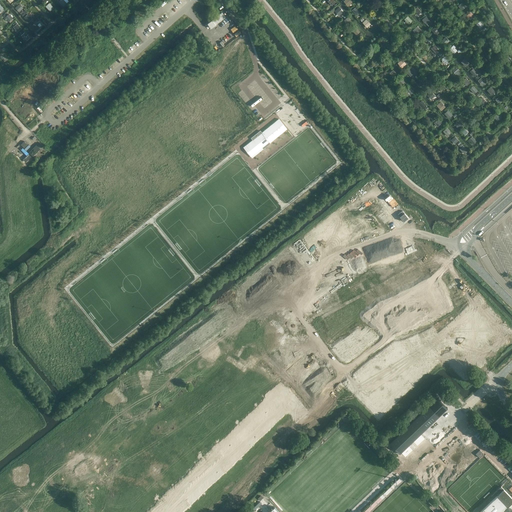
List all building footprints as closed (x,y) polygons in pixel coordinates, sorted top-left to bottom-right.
[(49,2),(45,6),(50,11),(53,7),(49,2)] [(24,8),(20,4),(15,8),(19,12),(24,8)] [(343,12),(339,7),(334,11),(339,16),(343,12)] [(225,17),(221,12),(212,20),(216,25),(225,17)] [(466,16),(471,20),(475,16),(470,12),(466,16)] [(13,18),(9,14),(5,18),(8,22),(13,18)] [(24,18),(28,23),(32,19),(28,14),(24,18)] [(404,20),(408,24),(412,21),(408,16),(404,20)] [(343,21),(348,26),(352,22),(347,17),(343,21)] [(422,20),(426,25),(430,21),(426,17),(422,20)] [(362,23),(367,28),(371,24),(366,19),(362,23)] [(212,21),(205,25),(208,30),(215,26),(212,21)] [(17,23),(13,27),(18,32),(22,28),(17,23)] [(421,30),(417,26),(412,30),(416,34),(421,30)] [(440,31),(436,26),(431,30),(436,35),(440,31)] [(352,30),(356,35),(360,32),(356,27),(352,30)] [(30,38),(25,32),(21,36),(23,38),(24,37),(27,41),(30,38)] [(426,35),(423,38),(428,44),(431,41),(426,35)] [(379,43),(383,47),(387,44),(383,39),(379,43)] [(440,50),(435,45),(431,48),(436,54),(440,50)] [(377,52),(374,48),(369,52),(373,56),(377,52)] [(445,56),(441,59),(441,60),(442,60),(442,61),(442,62),(443,63),(444,63),(445,64),(446,64),(449,61),(445,56)] [(379,61),(383,66),(387,63),(383,58),(379,61)] [(398,63),(402,68),(406,64),(402,59),(398,63)] [(461,62),(465,67),(469,63),(465,59),(461,62)] [(452,70),(457,76),(461,72),(456,67),(452,70)] [(397,81),(402,87),(406,83),(401,78),(397,81)] [(415,82),(419,87),(423,84),(419,79),(415,82)] [(487,90),(491,95),(495,92),(491,87),(487,90)] [(414,93),(410,88),(406,92),(410,96),(414,93)] [(435,96),(431,91),(427,95),(431,100),(435,96)] [(417,104),(422,109),(426,105),(421,100),(417,104)] [(436,106),(441,111),(445,107),(440,102),(436,106)] [(430,118),(434,114),(430,110),(426,114),(430,118)] [(444,114),(449,119),(452,115),(448,110),(444,114)] [(497,113),(493,117),(497,121),(501,117),(497,113)] [(243,147),(252,158),(287,129),(279,118),(262,132),(261,130),(251,138),(252,139),(243,147)] [(453,123),(457,128),(461,124),(457,119),(453,123)] [(443,131),(447,136),(451,133),(446,128),(443,131)] [(459,141),(455,136),(451,140),(455,145),(459,141)] [(468,151),(461,143),(458,146),(460,148),(459,149),(464,154),(468,151)] [(26,167),(26,166),(29,164),(34,159),(23,147),(14,155),(26,167)] [(257,269),(235,285),(243,295),(239,297),(251,313),(262,305),(258,299),(301,268),(288,250),(259,271),(257,269)] [(361,288),(350,294),(346,288),(341,291),(345,297),(348,295),(351,299),(363,292),(361,288)] [(278,352),(272,360),(277,364),(284,356),(278,352)] [(253,353),(245,360),(253,369),(261,361),(253,353)] [(245,372),(249,366),(229,354),(225,360),(245,372)] [(469,364),(465,359),(463,362),(460,359),(451,368),(458,375),(469,364)] [(308,424),(314,417),(295,398),(291,402),(303,414),(300,417),(308,424)] [(437,398),(389,444),(400,454),(448,409),(437,398)] [(510,469),(509,468),(510,464),(497,461),(496,467),(492,467),(492,470),(498,471),(497,472),(505,473),(504,479),(508,479),(510,469)] [(480,511),(502,511),(508,507),(511,502),(511,498),(504,489),(502,488),(501,487),(494,493),(495,494),(497,496),(480,511)]
